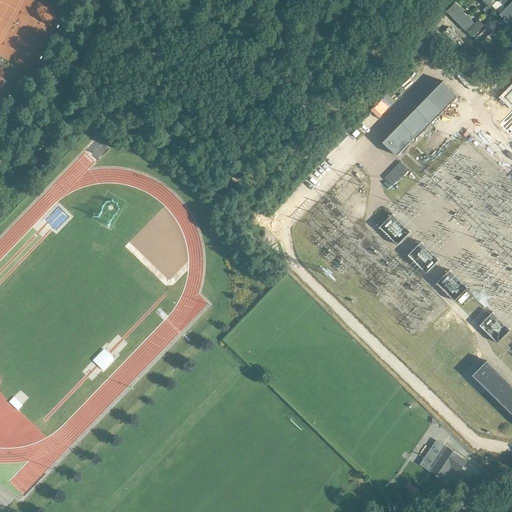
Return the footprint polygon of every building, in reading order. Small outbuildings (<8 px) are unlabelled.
[(497,0),(490,7),(490,8),(498,0),(506,9),(500,15),(509,23),(511,20),(511,1),(510,0),(497,0)] [(467,31),(475,22),(455,3),(447,12),(467,31)] [(482,6),(477,12),(486,19),(491,14),(482,6)] [(461,39),(449,28),(444,33),(456,44),(461,39)] [(469,39),(476,44),(484,33),(478,28),(469,39)] [(491,40),(487,37),(480,44),(484,48),(491,40)] [(495,45),(492,41),(484,48),(488,52),(495,45)] [(485,58),(493,66),(497,62),(489,55),(485,58)] [(444,82),(383,143),(397,157),(411,142),(412,143),(414,143),(415,143),(417,142),(417,140),(417,138),(458,96),(444,82)] [(347,136),(339,128),(318,148),(326,156),(347,136)] [(409,169),(401,162),(385,178),(392,185),(409,169)] [(389,237),(399,248),(406,241),(397,230),(389,237)] [(455,286),(447,291),(455,304),(463,299),(455,286)] [(115,347),(107,358),(116,365),(124,353),(115,347)] [(511,385),(488,361),(473,376),(511,413),(511,385)] [(16,407),(11,411),(18,418),(22,413),(16,407)] [(43,425),(36,431),(41,438),(48,431),(43,425)] [(447,447),(431,472),(442,480),(451,467),(459,473),(467,461),(459,456),(459,455),(447,447)] [(420,491),(409,483),(405,488),(416,496),(420,491)] [(401,494),(395,496),(399,508),(405,505),(401,494)]
